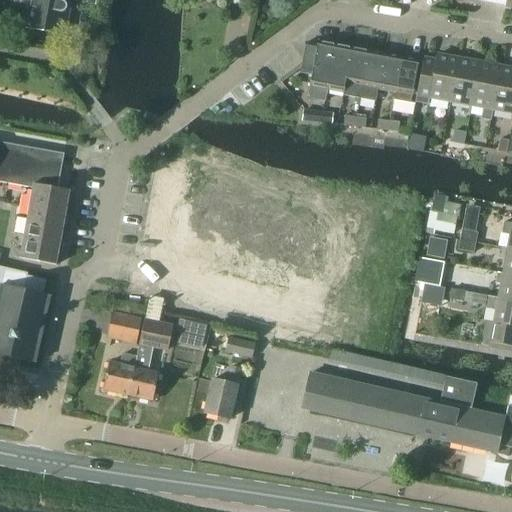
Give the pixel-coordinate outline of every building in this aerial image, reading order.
[(67,14),(66,12),(67,11),(67,10),(68,9),(68,8),(68,6),(67,4),(66,3),(65,3),(64,2),(64,0),(84,0),(94,2),(93,0),(33,0),(28,26),(64,33),(67,14)] [(306,43),(300,72),(313,75),(309,94),(312,99),(326,102),(328,90),(337,45),(319,41),(318,45),(306,43)] [(337,45),(328,90),(344,93),(345,83),(347,83),(353,48),(337,45)] [(344,93),(343,95),(360,98),(362,86),(363,86),(370,51),(353,48),(347,83),(345,83),(344,93)] [(360,98),(360,99),(376,102),(378,89),(380,90),(386,54),(370,51),(363,86),(362,86),(360,98)] [(396,93),(403,57),(386,54),(380,90),(395,92),(396,93)] [(450,103),(459,59),(437,55),(433,73),(422,71),(416,102),(429,105),(430,99),(450,103)] [(395,92),(394,100),(411,103),(412,96),(413,96),(420,60),(403,57),(396,93),(395,92)] [(472,107),(480,63),(459,59),(450,103),(472,107)] [(480,63),(472,107),(484,109),(482,119),(491,120),(493,111),(501,67),(480,63)] [(511,114),(511,69),(501,67),(493,111),(511,114)] [(303,116),(302,122),(322,124),(323,112),(304,110),(303,116)] [(323,112),(322,124),(332,125),(332,124),(334,113),(323,112)] [(343,125),(354,126),(355,117),(344,116),(343,125)] [(355,117),(354,126),(365,127),(366,118),(355,117)] [(378,120),(377,129),(377,130),(389,131),(390,121),(378,120)] [(390,121),(389,131),(399,132),(400,122),(390,121)] [(454,129),(451,142),(465,145),(467,132),(454,129)] [(500,138),(498,151),(507,152),(509,140),(500,138)] [(0,181),(18,185),(25,147),(0,142),(0,181)] [(28,217),(65,224),(71,191),(58,188),(64,155),(25,147),(18,185),(33,188),(28,217)] [(360,188),(224,162),(216,200),(226,201),(218,244),(228,246),(226,255),(220,285),(318,304),(326,265),(345,268),(360,188)] [(57,265),(65,224),(28,217),(20,258),(57,265)] [(508,249),(511,249),(511,223),(504,222),(502,233),(510,234),(508,249)] [(462,230),(460,240),(476,243),(478,233),(462,230)] [(474,253),(476,243),(460,240),(458,250),(474,253)] [(511,275),(511,249),(508,249),(503,273),(511,275)] [(0,354),(36,363),(52,296),(44,294),(47,279),(28,275),(28,272),(0,265),(0,354)] [(511,300),(511,275),(503,273),(498,298),(511,300)] [(453,279),(451,290),(467,292),(469,282),(453,279)] [(422,286),(419,305),(447,310),(449,300),(465,303),(467,292),(451,290),(437,287),(436,289),(422,286)] [(486,296),(484,308),(496,310),(493,323),(490,342),(511,346),(511,300),(498,298),(486,296)] [(137,344),(142,319),(113,313),(108,338),(137,344)] [(137,357),(129,396),(154,401),(160,373),(149,371),(154,347),(167,350),(173,326),(146,320),(138,357),(137,357)] [(252,357),(255,343),(230,338),(227,352),(252,357)] [(129,396),(137,357),(123,354),(120,364),(110,362),(104,390),(129,396)] [(213,379),(205,413),(231,419),(236,397),(243,399),(247,381),(239,380),(241,369),(231,367),(228,382),(213,379)] [(311,373),(303,409),(508,456),(510,448),(511,448),(511,396),(509,406),(508,406),(506,418),(471,410),(477,384),(446,377),(444,386),(440,403),(311,373)]
